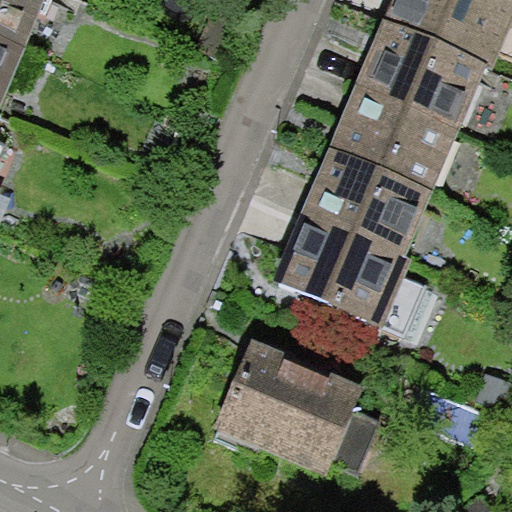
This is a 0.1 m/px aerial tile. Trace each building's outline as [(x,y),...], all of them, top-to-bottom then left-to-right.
[(0,0),(0,41),(18,49),(35,11),(45,15),(51,0),(0,0)] [(469,64),(487,72),(511,12),(511,4),(501,0),(401,0),(395,15),(389,30),(469,64)] [(470,93),(459,89),(469,64),(389,30),(369,77),(362,93),(453,132),(470,93)] [(18,49),(0,41),(0,92),(3,85),(19,92),(29,88),(39,66),(35,57),(18,49)] [(426,167),(437,172),(453,132),(362,93),(341,141),(335,157),(416,191),(426,167)] [(308,220),(399,259),(416,220),(405,216),(416,191),(335,157),(318,196),(308,220)] [(290,260),(279,286),(404,338),(425,289),(399,278),(405,262),(399,259),(308,220),(290,260)] [(268,355),(267,357),(252,351),(232,397),(214,441),(263,462),(269,449),(325,473),(358,396),(289,367),(290,364),(268,355)]
